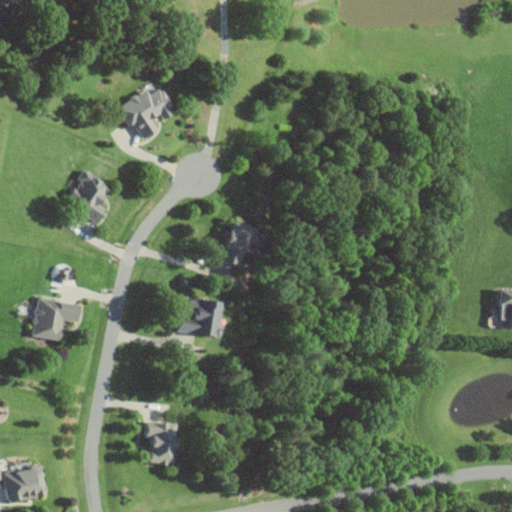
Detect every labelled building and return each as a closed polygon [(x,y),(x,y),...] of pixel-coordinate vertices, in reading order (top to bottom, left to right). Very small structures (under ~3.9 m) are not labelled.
[(0,0),(0,16),(14,0),(0,0)] [(110,106),(123,127),(127,124),(134,136),(150,126),(144,117),(152,112),(156,117),(167,110),(153,87),(143,93),(140,88),(110,106)] [(89,222),(98,207),(92,203),(103,184),(77,168),(60,196),(72,203),(68,210),(89,222)] [(238,225),(218,221),(213,247),(216,247),(213,260),(230,264),(238,225)] [(497,327),(511,327),(511,289),(491,289),(489,318),(497,318),(497,327)] [(52,340),(56,319),(69,321),(72,304),(31,297),(24,335),(52,340)] [(213,302),(183,297),(180,316),(170,315),(168,330),(208,336),(213,302)] [(168,422),(138,420),(136,437),(142,438),(140,462),(166,464),(168,422)] [(0,499),(39,495),(35,466),(0,470),(0,499)]
